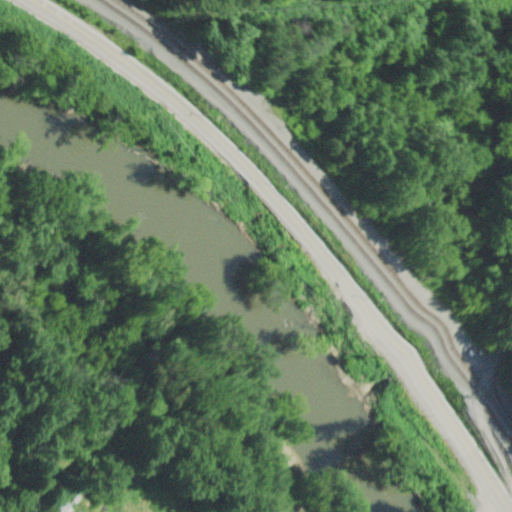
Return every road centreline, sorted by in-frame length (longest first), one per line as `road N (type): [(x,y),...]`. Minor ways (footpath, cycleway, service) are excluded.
road 1 (primary): [(510,511),(410,367),(260,184),(168,96),(28,0)]
road 2 (residential): [(511,481),(469,405),(511,339)]
